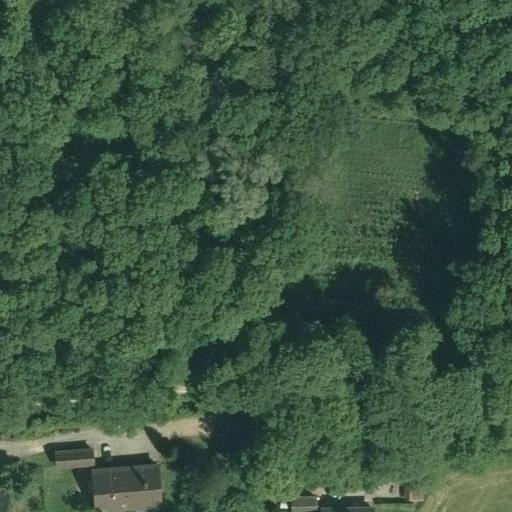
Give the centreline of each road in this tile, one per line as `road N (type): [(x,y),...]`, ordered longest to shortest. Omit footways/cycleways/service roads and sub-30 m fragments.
road 1 (unclassified): [(0,448),(227,418),(246,409),(254,391)]
road 2 (track): [(254,391),(511,404)]
road 3 (unclassified): [(0,403),(254,391)]
